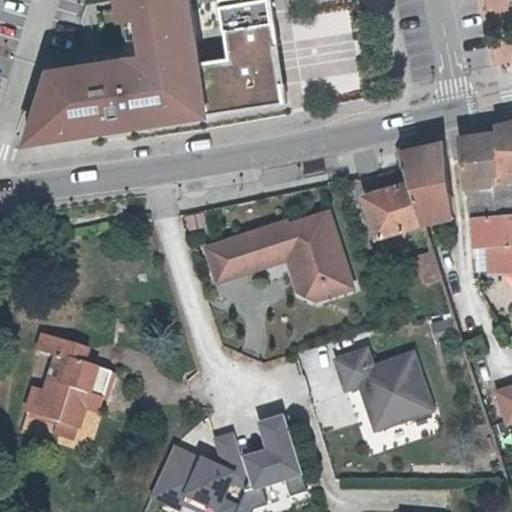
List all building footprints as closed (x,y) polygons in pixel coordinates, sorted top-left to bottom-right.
[(191,0),(119,0),(128,56),(51,67),(34,121),(43,138),(100,128),(100,126),(138,119),(139,122),(286,97),(271,0),(222,0),(230,54),(200,57),(191,0)] [(508,58),(511,56),(511,31),(503,34),(508,58)] [(511,119),(495,124),(496,130),(504,185),(511,184),(511,119)] [(511,212),(511,184),(504,185),(496,130),(462,136),(468,182),(477,181),(475,216),(511,212)] [(453,213),(445,139),(398,148),(404,165),(409,180),(423,221),(453,213)] [(324,164),(302,167),(304,175),(325,171),(324,164)] [(423,221),(409,180),(363,194),(376,234),(423,221)] [(288,219),(263,227),(271,252),(283,257),(292,254),(295,263),(292,270),(299,291),(313,298),(352,285),(327,210),(297,220),(299,224),(291,226),(288,219)] [(511,212),(475,216),(477,244),(492,243),(495,268),(511,267),(511,212)] [(263,227),(244,233),(255,266),(283,257),(271,252),(263,227)] [(244,233),(206,246),(217,280),(255,266),(244,233)] [(479,269),(495,268),(492,243),(477,244),(479,269)] [(441,277),(432,249),(417,254),(427,281),(441,277)] [(84,400),(98,404),(106,375),(78,368),(81,353),(36,343),(32,357),(49,361),(39,399),(29,397),(17,440),(49,449),(51,438),(73,443),(81,410),(84,400)] [(347,390),(361,385),(376,427),(431,408),(412,354),(373,367),(367,349),(336,359),(347,390)] [(506,425),(511,422),(511,387),(495,393),(506,425)] [(95,414),(98,404),(84,400),(81,410),(95,414)] [(216,440),(226,470),(200,458),(200,459),(175,447),(152,496),(178,508),(180,504),(198,511),(250,511),(253,506),(265,503),(261,488),(302,473),(283,416),(259,424),(268,449),(240,459),(231,435),(216,440)]
